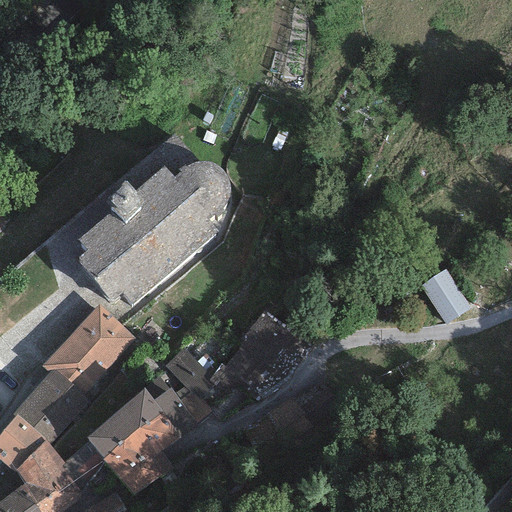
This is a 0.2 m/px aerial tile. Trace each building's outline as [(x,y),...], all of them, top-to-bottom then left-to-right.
[(184,169),(174,177),(163,167),(133,190),(126,180),(103,202),(113,211),(77,239),(86,253),(77,259),(110,303),(122,294),(130,305),(217,232),(208,220),(213,214),(216,218),(222,212),(220,210),(222,207),(227,196),(228,186),(223,174),(216,166),(210,161),(204,162),(194,163),(184,169)] [(0,230),(8,223),(0,214),(0,230)] [(445,268),(421,284),(448,324),(472,308),(445,268)] [(42,367),(49,374),(53,369),(85,405),(140,344),(98,305),(42,367)] [(308,346),(263,312),(222,366),(220,364),(211,376),(207,381),(230,398),(244,380),(269,398),(308,346)] [(184,349),(165,365),(184,388),(211,414),(230,398),(207,381),(211,376),(184,349)] [(11,415),(14,418),(16,415),(45,441),(50,447),(85,405),(53,369),(49,374),(11,415)] [(159,379),(144,387),(161,414),(181,438),(211,414),(184,388),(174,394),(170,388),(168,390),(159,379)] [(324,380),(267,413),(282,438),(339,405),(324,380)] [(88,443),(101,460),(161,414),(144,387),(86,439),(88,443)] [(181,438),(161,414),(101,460),(111,472),(116,478),(133,496),(174,470),(164,457),(160,451),(181,438)] [(50,447),(45,441),(16,415),(14,418),(0,434),(0,461),(13,472),(15,470),(25,483),(28,489),(63,462),(50,447)] [(63,462),(28,489),(40,511),(59,511),(111,472),(101,460),(88,443),(63,462)] [(25,483),(0,499),(0,509),(1,511),(40,511),(28,489),(25,483)] [(126,511),(114,491),(83,511),(126,511)]
